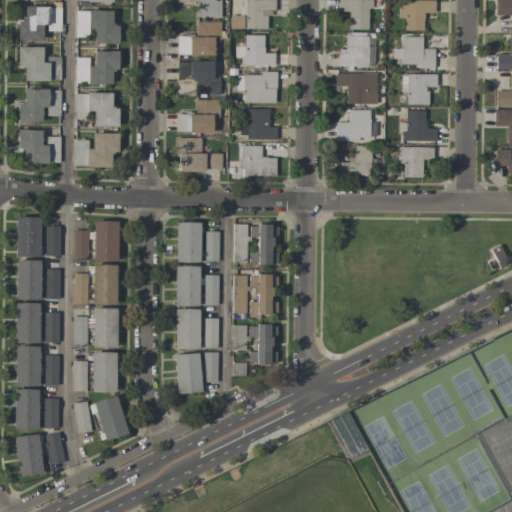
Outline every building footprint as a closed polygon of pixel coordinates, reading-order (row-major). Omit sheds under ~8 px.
[(220,18),(220,0),(177,0),(177,2),(196,2),(195,17),(220,18)] [(244,28),(266,29),(266,16),(273,16),(273,0),(240,0),(241,15),(244,15),(244,28)] [(367,29),(367,8),(371,8),(370,0),(336,0),(337,11),(348,11),(348,29),(367,29)] [(434,0),(429,0),(397,0),(398,18),(403,18),(403,31),(422,31),(422,12),(434,12),(434,0)] [(511,0),(494,0),(495,15),(510,15),(509,33),(511,33),(511,0)] [(59,31),(60,7),(24,6),(23,20),(17,20),(16,40),(43,41),(43,31),(59,31)] [(75,10),(75,37),(91,37),(91,44),(117,44),(118,24),(111,24),(111,11),(75,10)] [(220,22),(195,21),(195,37),(176,36),(176,55),(213,56),(213,40),(219,40),(220,22)] [(240,65),(273,66),(274,53),(263,53),(263,35),(243,35),(243,46),(234,46),(234,58),(240,58),(240,65)] [(374,36),(345,37),(345,49),(338,49),(338,66),(374,66),(374,36)] [(433,48),(421,49),(421,36),(399,37),(399,48),(392,48),(392,59),(399,58),(399,64),(414,64),(414,68),(433,68),(433,48)] [(511,36),(507,37),(507,54),(495,54),(495,70),(510,70),(510,65),(511,65),(511,36)] [(41,46),(16,47),(16,66),(23,66),(23,81),(59,80),(59,58),(41,59),(41,46)] [(117,51),(93,51),(93,65),(87,65),(88,58),(75,57),(74,83),(110,84),(111,70),(117,70),(117,51)] [(212,61),(176,61),(177,78),(194,77),(194,95),(219,94),(219,76),(212,76),(212,61)] [(241,103),(274,103),(275,74),(235,73),(235,91),(242,91),(241,103)] [(375,104),(376,73),(335,73),(334,86),(346,86),(345,104),(375,104)] [(435,74),(400,74),(400,92),(405,92),(406,105),(426,105),(426,87),(435,87),(435,74)] [(495,107),(511,106),(511,74),(508,75),(508,91),(495,91),(495,107)] [(59,89),(23,89),(23,104),(16,104),(17,123),(42,122),(42,116),(59,116),(59,89)] [(117,107),(111,107),(110,93),(74,93),(74,119),(84,119),(84,111),(92,111),(92,127),(117,126),(117,107)] [(194,100),(194,114),(176,113),(175,132),(211,133),(212,118),(218,118),(218,100),(194,100)] [(267,127),(267,109),(240,109),(239,134),(246,134),(246,139),(275,140),(275,127),(267,127)] [(368,110),(347,110),(347,122),(334,122),(335,141),(375,140),(375,122),(369,122),(368,110)] [(434,141),(434,128),(425,128),(424,111),(404,111),(404,122),(398,122),(398,132),(402,132),(402,141),(434,141)] [(494,126),(506,126),(506,143),(511,143),(511,111),(494,111),(494,126)] [(59,137),(46,136),(46,145),(40,145),(40,130),(16,130),(16,148),(22,148),(22,163),(58,163),(59,137)] [(110,167),(110,153),(117,153),(117,133),(92,133),(92,148),(86,148),(87,140),(74,140),(74,166),(110,167)] [(199,137),(174,138),(174,152),(200,152),(199,137)] [(260,146),(240,145),(239,176),(274,176),(275,157),(260,157),(260,146)] [(369,146),(353,145),(352,161),(337,160),(337,174),(368,174),(369,146)] [(421,177),(421,160),(432,160),(432,147),(397,146),(396,164),(402,164),(402,177),(421,177)] [(508,150),(494,150),(494,166),(508,166),(508,178),(511,178),(511,156),(508,156),(508,150)] [(220,170),(220,153),(178,154),(178,171),(220,170)] [(38,256),(38,217),(14,217),(15,256),(38,256)] [(116,261),(116,221),(93,221),(92,261),(116,261)] [(174,262),(198,262),(199,222),(174,222),(174,262)] [(245,263),(245,224),(232,224),(231,262),(245,263)] [(59,226),(44,225),(43,256),(58,256),(59,226)] [(256,238),(256,252),(248,252),(248,264),(277,264),(277,251),(272,251),(272,238),(276,238),(276,225),(248,225),(248,238),(256,238)] [(86,260),(86,230),(72,230),(71,260),(86,260)] [(217,262),(218,231),(203,231),(202,262),(217,262)] [(490,248),(496,268),(506,265),(500,246),(490,248)] [(38,300),(39,260),(15,260),(14,299),(38,300)] [(115,265),(91,264),(91,304),(114,305),(115,265)] [(198,266),(173,265),(173,306),(197,306),(198,266)] [(58,269),(43,269),(44,299),(58,299),(58,269)] [(86,273),(72,273),(71,303),(85,304),(86,273)] [(216,305),(217,275),(203,275),(201,305),(216,305)] [(231,313),(245,313),(244,293),(253,293),(253,288),(245,288),(245,275),(231,275),(231,313)] [(248,316),(275,316),(275,275),(248,275),(248,287),(254,287),(254,301),(248,301),(248,316)] [(38,303),(14,303),(13,343),(37,343),(38,303)] [(115,348),(115,308),(92,308),(91,347),(115,348)] [(198,309),(174,309),(173,349),(197,349),(198,309)] [(43,343),(57,343),(58,312),(43,312),(43,343)] [(86,317),(72,316),(71,347),(85,348),(86,317)] [(216,348),(216,318),(202,318),(202,348),(216,348)] [(244,325),(231,325),(231,351),(244,351),(244,325)] [(255,351),(247,351),(247,364),(275,364),(275,351),(270,351),(270,338),(276,338),(276,325),(247,325),(247,337),(255,337),(255,351)] [(37,346),(13,346),(14,386),(38,386),(37,346)] [(114,392),(115,352),(91,352),(90,392),(114,392)] [(200,392),(196,352),(172,355),(176,394),(200,392)] [(215,383),(216,352),(202,352),(201,382),(215,383)] [(42,385),(57,386),(58,355),(43,355),(42,385)] [(70,391),(85,391),(86,361),(71,360),(70,391)] [(36,429),(37,389),(13,389),(12,429),(36,429)] [(103,440),(126,434),(115,395),(92,402),(103,440)] [(42,428),(56,429),(57,398),(42,398),(42,428)] [(71,403),(75,433),(90,431),(85,401),(71,403)] [(49,464),(63,461),(57,432),(43,435),(49,464)] [(16,476),(39,475),(37,434),(14,435),(16,476)]
